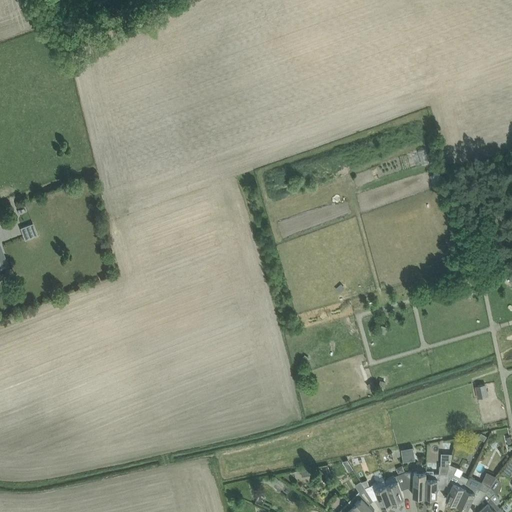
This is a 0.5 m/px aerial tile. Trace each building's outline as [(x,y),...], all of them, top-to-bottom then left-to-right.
[(440,173),(430,175),(434,190),(444,188),(440,173)] [(33,223),(21,227),(25,239),(38,235),(33,223)] [(341,284),(336,288),(340,292),(345,288),(341,284)] [(382,325),(379,332),(385,334),(387,327),(382,325)] [(471,380),(460,382),(462,388),(473,385),(471,380)] [(372,382),(367,385),(372,391),(376,387),(372,382)] [(475,386),(476,387),(478,398),(489,396),(486,383),(475,386)] [(413,446),(402,449),(403,456),(415,454),(413,447),(413,446)] [(447,473),(448,473),(445,486),(451,489),(446,498),(449,500),(450,504),(455,502),(457,504),(469,478),(455,471),(457,467),(450,463),(449,465),(447,473)] [(438,486),(445,486),(448,473),(447,473),(449,465),(439,464),(439,473),(433,473),(433,470),(426,470),(426,473),(426,496),(428,496),(431,499),(434,496),(437,496),(438,486)] [(387,484),(394,501),(396,500),(400,502),(402,498),(405,497),(401,487),(407,485),(405,472),(396,475),(385,479),(387,484)] [(426,496),(426,473),(414,472),(405,472),(407,485),(414,485),(413,496),(416,496),(419,499),(423,496),(426,496)] [(469,478),(457,504),(460,505),(461,509),(465,507),(468,509),(472,499),(478,502),(490,486),(489,486),(491,484),(471,474),(469,478)] [(275,475),(271,481),(281,490),(285,484),(275,475)] [(361,481),(365,487),(370,486),(367,479),(361,481)] [(391,502),(394,501),(387,484),(385,479),(372,484),(372,485),(370,486),(365,487),(372,498),(379,496),(382,506),(385,505),(389,506),(391,502)] [(500,497),(490,486),(478,502),(483,507),(477,511),(494,511),(501,507),(497,503),(499,501),(500,497)] [(367,503),(372,498),(365,487),(350,501),(354,505),(353,505),(359,511),(372,511),(373,511),(375,510),(367,503)] [(350,501),(338,511),(359,511),(353,505),(354,505),(350,501)]
